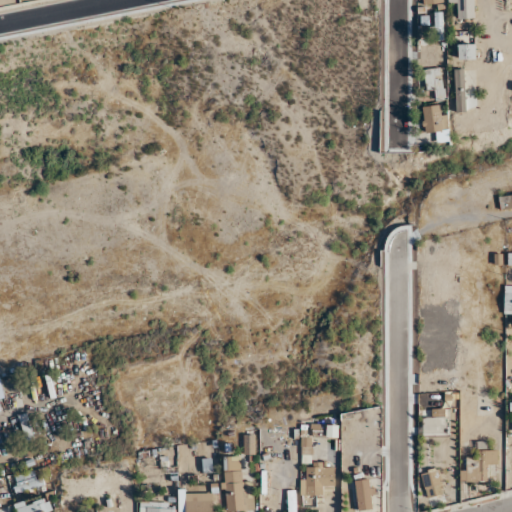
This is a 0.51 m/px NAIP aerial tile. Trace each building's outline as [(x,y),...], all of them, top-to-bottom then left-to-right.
[(422,0),(424,8),(445,5),(443,0),(422,0)] [(474,0),(448,0),(448,7),(458,7),(458,18),(475,18),(474,0)] [(444,39),(444,11),(434,11),(434,39),(444,39)] [(419,45),(430,45),(430,16),(419,16),(419,45)] [(458,43),(458,59),(475,59),(475,43),(458,43)] [(436,99),(445,99),(443,67),(424,68),(426,90),(435,89),(436,99)] [(464,111),(464,68),(455,68),(455,111),(464,111)] [(422,106),(424,133),(436,132),(436,141),(449,140),(446,104),(422,106)] [(511,193),(499,195),(500,209),(511,207),(511,193)] [(34,441),(28,412),(19,414),(25,442),(34,441)] [(244,453),(255,453),(255,433),(244,433),(244,453)] [(300,494),(335,494),(335,462),(311,462),(311,434),(302,434),(302,467),(300,467),(300,494)] [(488,482),(488,462),(497,462),(497,449),(477,449),(477,457),(466,457),(466,469),(460,469),(460,482),(488,482)] [(421,473),(427,498),(444,493),(439,469),(421,473)] [(15,492),(43,488),(40,471),(13,474),(15,492)] [(254,510),(253,481),(242,481),(241,471),(224,471),(226,511),(254,510)] [(376,510),(374,478),(355,479),(357,511),(376,510)] [(287,511),(297,511),(297,489),(288,489),(287,511)] [(217,511),(217,493),(187,493),(187,511),(217,511)] [(52,511),(50,497),(16,502),(17,511),(52,511)] [(141,501),(140,511),(176,511),(176,502),(141,501)]
